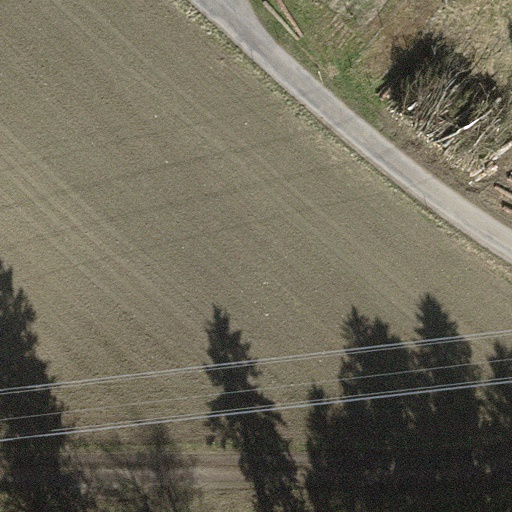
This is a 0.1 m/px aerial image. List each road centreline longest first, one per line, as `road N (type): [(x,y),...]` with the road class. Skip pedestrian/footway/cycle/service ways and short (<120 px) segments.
road 1 (track): [(511,462),(0,473)]
road 2 (track): [(511,237),(383,158),(213,0)]
